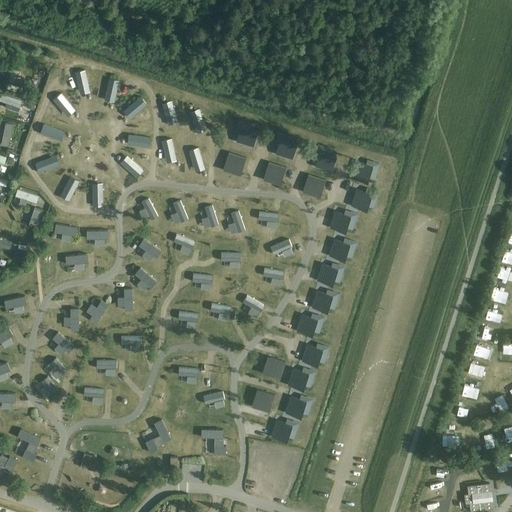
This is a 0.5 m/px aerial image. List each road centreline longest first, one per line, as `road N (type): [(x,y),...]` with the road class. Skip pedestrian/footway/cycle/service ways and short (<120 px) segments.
road 1 (track): [(436,110),(322,469),(320,511)]
road 2 (unclassified): [(281,511),(184,488),(163,491),(142,511)]
